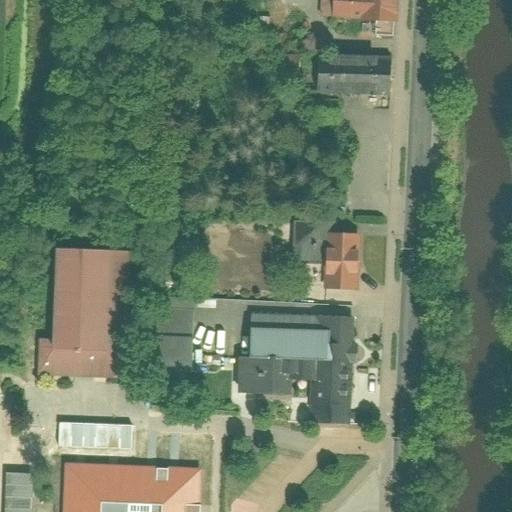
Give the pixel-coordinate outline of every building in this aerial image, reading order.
[(401,0),(324,0),(324,18),(362,19),(361,24),(401,25),(401,0)] [(396,57),(319,55),(318,98),(289,97),(288,136),(323,137),(325,99),(395,101),(396,57)] [(369,232),(298,230),(297,264),(326,265),(326,293),(367,294),(369,232)] [(38,346),(38,377),(130,378),(131,350),(113,350),(114,250),(56,249),(54,347),(38,346)] [(176,337),(195,337),(196,307),(177,307),(176,337)] [(346,412),(347,316),(250,314),(249,360),(214,360),(213,394),(309,395),(308,411),(346,412)] [(197,367),(197,338),(161,338),(162,367),(197,367)] [(134,450),(135,425),(61,424),(60,449),(134,450)] [(207,511),(209,441),(162,440),(160,511),(207,511)]
